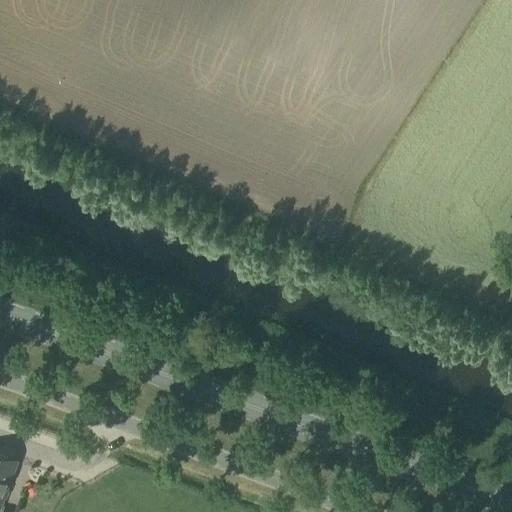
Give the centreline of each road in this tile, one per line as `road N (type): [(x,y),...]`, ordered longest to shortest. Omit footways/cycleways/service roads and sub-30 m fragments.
road 1 (primary): [(511,505),(0,314)]
road 2 (unclassified): [(354,511),(0,381)]
